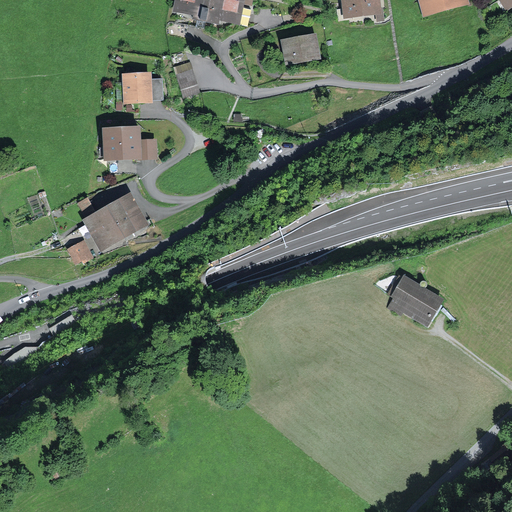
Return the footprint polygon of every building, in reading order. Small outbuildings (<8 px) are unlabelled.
[(247,27),(250,9),(238,6),(239,0),(180,0),(179,10),(195,13),(193,20),(218,25),(219,18),(234,21),(234,24),(247,27)] [(383,20),(382,10),(376,10),(374,0),(346,0),(348,9),(337,11),(338,21),(350,20),(349,14),(376,11),(377,21),(383,20)] [(429,0),(430,1),(424,3),(427,11),(463,1),(462,0),(429,0)] [(284,43),(288,62),(317,57),(313,38),(284,43)] [(198,93),(192,71),(177,76),(184,97),(198,93)] [(127,103),(149,102),(148,77),(126,78),(127,103)] [(439,121),(433,108),(421,113),(428,127),(439,121)] [(136,155),(135,132),(108,133),(109,156),(136,155)] [(155,157),(154,142),(139,143),(140,158),(155,157)] [(128,200),(109,211),(122,235),(131,230),(135,236),(154,225),(150,219),(142,224),(128,200)] [(103,246),(122,235),(109,211),(89,222),(103,246)] [(91,259),(84,245),(79,247),(79,246),(70,251),(76,262),(84,258),(86,261),(91,259)] [(400,316),(403,311),(425,325),(440,300),(405,279),(404,280),(399,278),(389,295),(393,298),(388,307),(400,316)] [(502,448),(491,458),(498,466),(511,454),(511,449),(509,445),(503,450),(502,448)] [(47,472),(55,483),(66,476),(59,464),(47,472)]
